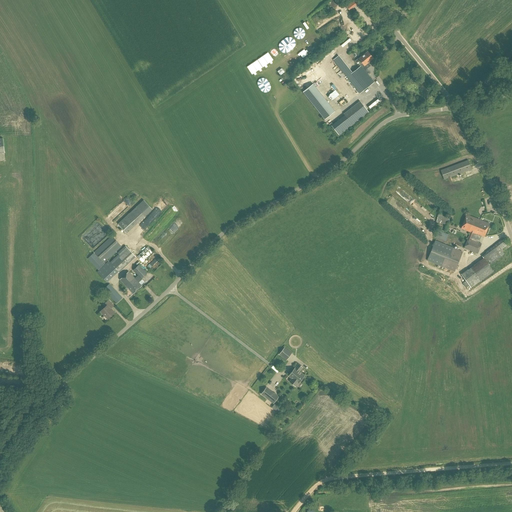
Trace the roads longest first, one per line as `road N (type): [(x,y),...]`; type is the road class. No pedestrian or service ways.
road 1 (unclassified): [(170,287),(226,230),(329,171),(381,124),(456,107)]
road 2 (unclassified): [(0,448),(29,412),(170,287)]
road 3 (track): [(295,511),(313,488),(339,477),(511,461)]
road 4 (unclassified): [(283,375),(170,287)]
road 5 (unclassified): [(456,107),(370,0)]
road 6 (unclassified): [(511,231),(456,107)]
